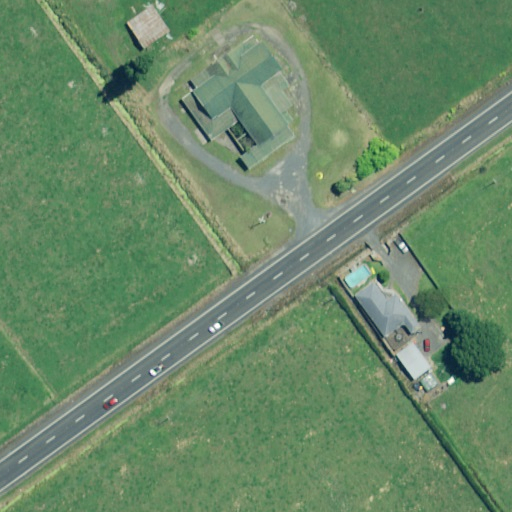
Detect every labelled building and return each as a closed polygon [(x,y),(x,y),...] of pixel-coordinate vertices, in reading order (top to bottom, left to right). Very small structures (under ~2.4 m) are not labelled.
[(170,32),(153,6),(128,23),(145,48),(170,32)] [(284,69),(258,33),(184,86),(195,101),(189,105),(214,140),(229,129),(246,154),(241,157),(250,169),(296,136),(280,115),(293,105),(282,91),(290,85),(281,72),(284,69)] [(387,302),(374,284),(357,296),(385,337),(405,323),(413,334),(420,328),(397,295),(387,302)] [(431,368),(413,343),(397,355),(414,380),(431,368)] [(438,385),(430,374),(421,381),(428,391),(438,385)]
